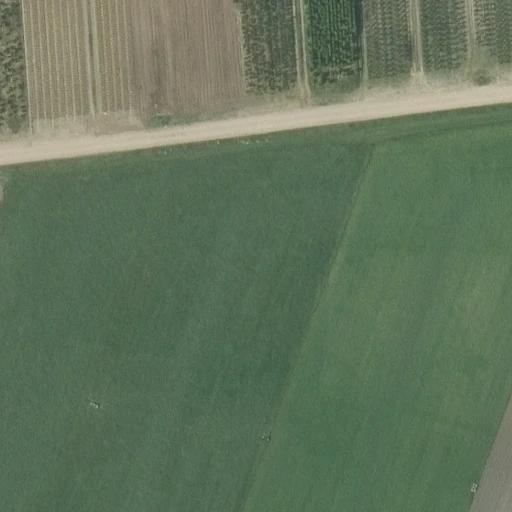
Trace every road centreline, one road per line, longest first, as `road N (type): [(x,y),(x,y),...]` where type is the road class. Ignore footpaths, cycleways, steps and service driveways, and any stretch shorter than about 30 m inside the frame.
road 1 (track): [(364,109),(0,156)]
road 2 (track): [(511,91),(364,109)]
